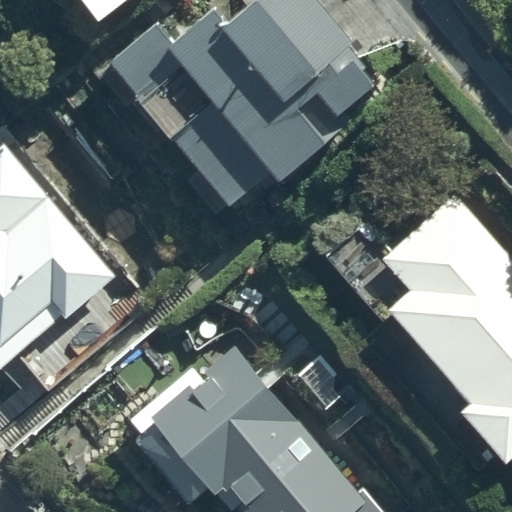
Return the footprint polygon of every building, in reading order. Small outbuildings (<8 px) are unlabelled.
[(59,0),(91,38),(137,0),(59,0)] [(375,90),(301,0),(261,0),(224,35),(210,19),(171,54),(148,28),(97,74),(227,219),(266,184),(274,193),(356,119),(349,111),(375,90)] [(0,157),(0,376),(61,322),(65,326),(122,275),(10,149),(0,157)] [(511,468),(511,266),(449,197),(371,273),(402,304),(379,327),(466,415),(453,427),(503,478),(511,468)] [(375,511),(231,349),(198,379),(193,374),(149,414),(154,419),(145,427),(151,434),(134,449),(190,511),(205,497),(214,507),(225,497),(239,511),(375,511)]
